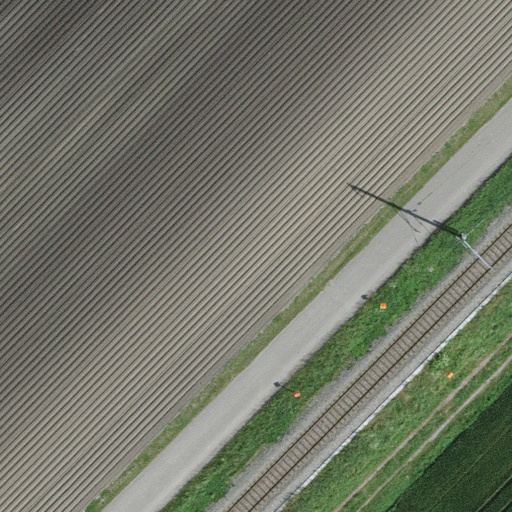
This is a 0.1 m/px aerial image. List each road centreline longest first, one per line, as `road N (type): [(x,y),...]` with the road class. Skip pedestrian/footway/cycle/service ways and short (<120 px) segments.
road 1 (unclassified): [(131,511),(511,124)]
road 2 (track): [(345,511),(511,344)]
